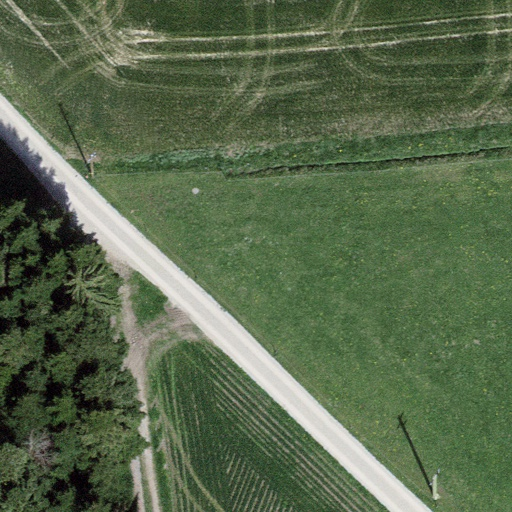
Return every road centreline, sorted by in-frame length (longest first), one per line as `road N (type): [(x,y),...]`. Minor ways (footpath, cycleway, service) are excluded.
road 1 (track): [(104,218),(435,511)]
road 2 (track): [(154,511),(131,302),(104,218)]
road 3 (track): [(0,107),(104,218)]
